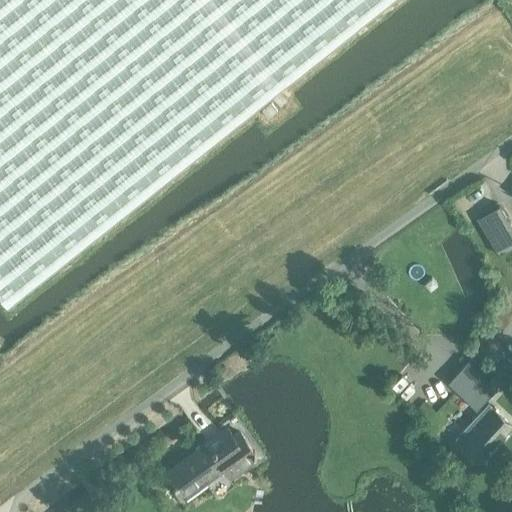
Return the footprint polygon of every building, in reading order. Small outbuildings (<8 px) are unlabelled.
[(0,0),(0,292),(8,302),(387,0),(0,0)] [(496,253),(511,244),(511,243),(511,230),(497,205),(475,217),(496,253)] [(429,290),(436,285),(431,278),(424,283),(429,290)] [(256,347),(245,354),(249,362),(260,355),(256,347)] [(511,362),(505,357),(499,364),(507,371),(511,364),(511,362)] [(498,388),(469,359),(447,382),(476,410),(498,388)] [(477,460),(511,425),(487,402),(454,437),(477,460)] [(231,433),(211,448),(206,441),(165,471),(184,496),(224,467),(230,475),(257,455),(239,430),(233,434),(231,433)]
